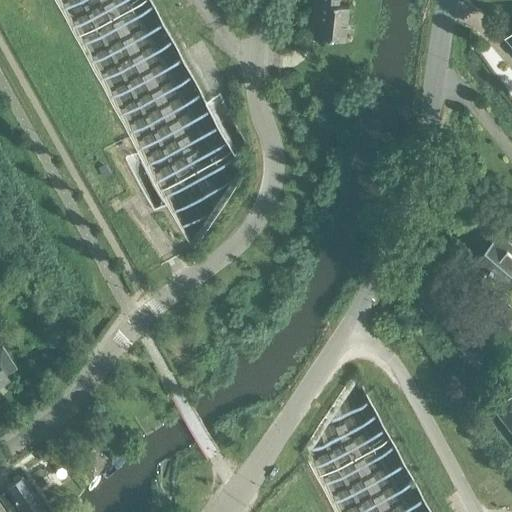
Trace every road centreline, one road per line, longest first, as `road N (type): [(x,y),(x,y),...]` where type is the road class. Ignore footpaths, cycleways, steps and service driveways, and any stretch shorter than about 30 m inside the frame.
road 1 (unclassified): [(225,511),(345,336),(401,219),(431,133),(448,0)]
road 2 (unclassified): [(99,368),(137,322),(240,240),(261,213),(273,160),(254,77),(269,0)]
road 3 (residential): [(0,454),(64,409),(99,368)]
